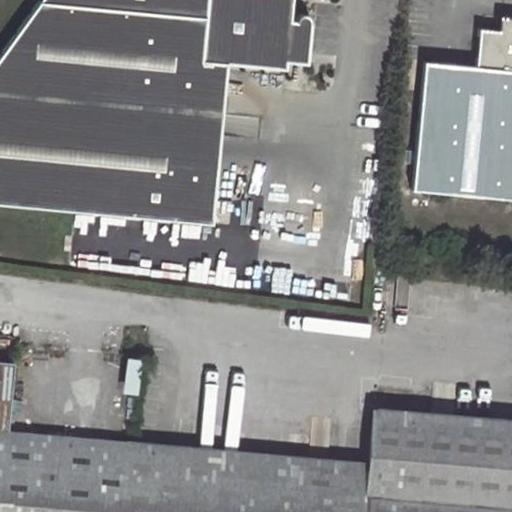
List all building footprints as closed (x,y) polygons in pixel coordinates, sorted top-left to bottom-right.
[(38,0),(0,53),(0,201),(214,219),(218,174),(193,171),(197,110),(223,112),(227,62),(286,67),(287,59),(300,60),(302,44),(310,45),(312,20),(310,16),(307,10),(302,9),(299,11),(297,13),(296,19),(290,18),(292,0),(38,0)] [(476,63),(426,59),(415,186),(511,193),(511,18),(508,18),(506,28),(479,25),(476,63)] [(218,174),(223,112),(197,110),(193,171),(218,174)] [(0,435),(6,436),(13,361),(0,360),(0,435)] [(6,436),(0,435),(0,511),(511,511),(511,425),(373,413),(368,468),(6,436)]
